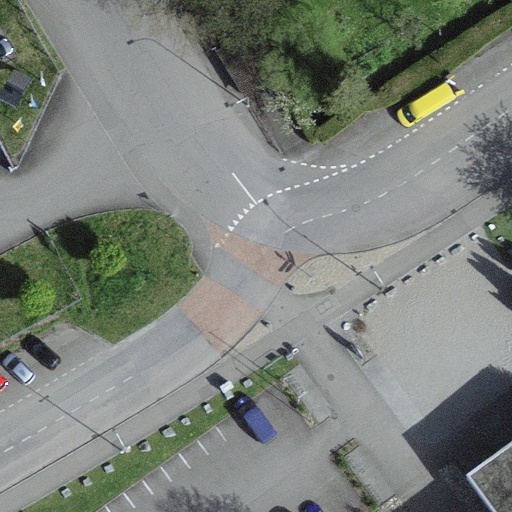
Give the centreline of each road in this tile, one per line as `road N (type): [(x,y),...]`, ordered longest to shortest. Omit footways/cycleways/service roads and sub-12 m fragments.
road 1 (residential): [(287,230),(179,348),(0,453)]
road 2 (residential): [(287,230),(200,141),(107,0)]
road 3 (residential): [(511,111),(403,183),(287,230)]
